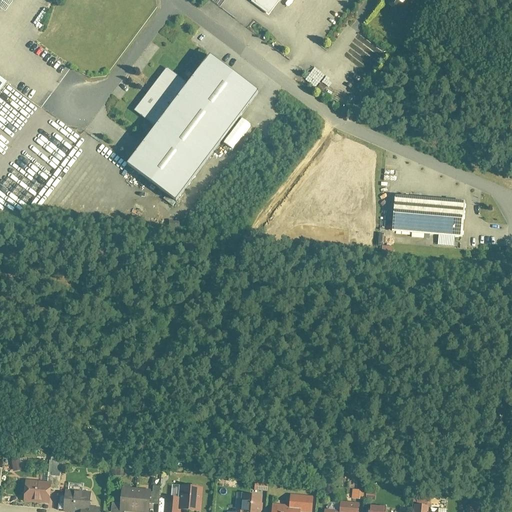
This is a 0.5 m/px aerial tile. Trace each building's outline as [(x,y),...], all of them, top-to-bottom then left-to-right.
[(253,0),(252,2),(269,15),(280,0),(253,0)] [(389,0),(390,0),(387,4),(399,13),(408,0),(389,0)] [(133,111),(156,129),(127,167),(173,203),(255,97),(209,61),(189,87),(166,69),(133,111)] [(463,202),(395,198),(393,233),(460,237),(463,202)] [(50,482),(25,481),(25,502),(50,503),(50,482)] [(123,490),(121,503),(113,503),(111,511),(124,511),(125,510),(149,511),(150,492),(123,490)] [(179,511),(180,511),(202,511),(202,490),(179,490),(180,498),(164,498),(164,511),(179,511)] [(67,492),(65,510),(82,511),(87,511),(88,511),(88,508),(90,494),(67,492)] [(310,511),(311,497),(290,496),(289,511),(275,510),(274,511),(310,511)] [(260,511),(261,497),(239,497),(239,511),(260,511)]
